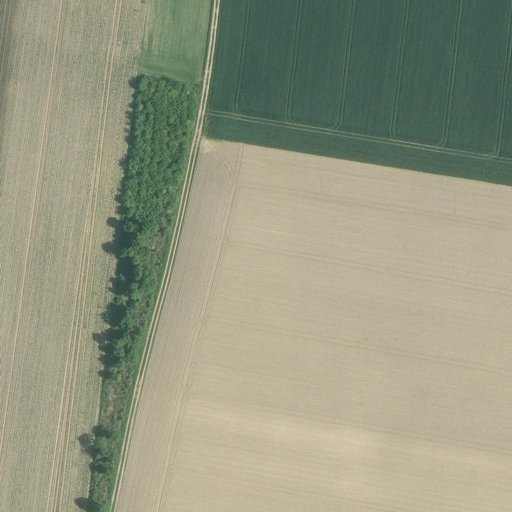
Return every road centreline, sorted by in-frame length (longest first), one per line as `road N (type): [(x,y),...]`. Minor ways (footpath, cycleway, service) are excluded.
road 1 (track): [(113,511),(198,141),(218,0)]
road 2 (track): [(0,21),(210,65)]
